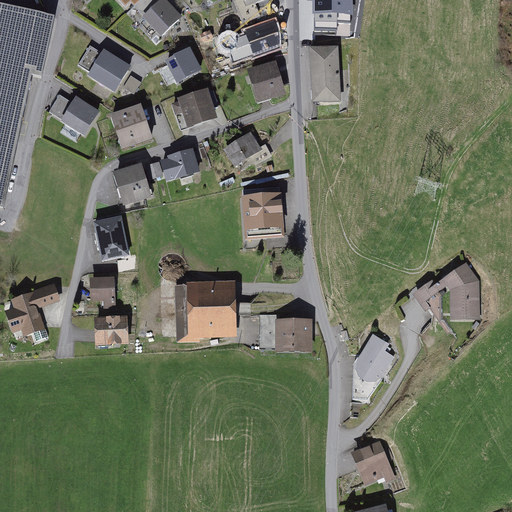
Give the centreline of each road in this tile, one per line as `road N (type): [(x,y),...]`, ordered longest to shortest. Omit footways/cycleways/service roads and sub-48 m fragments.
road 1 (residential): [(298,105),(304,226),(336,370),(333,511)]
road 2 (track): [(299,121),(320,155),(348,242),(359,254),(418,274),(461,158),(511,101)]
road 3 (residential): [(298,105),(99,176),(59,359)]
